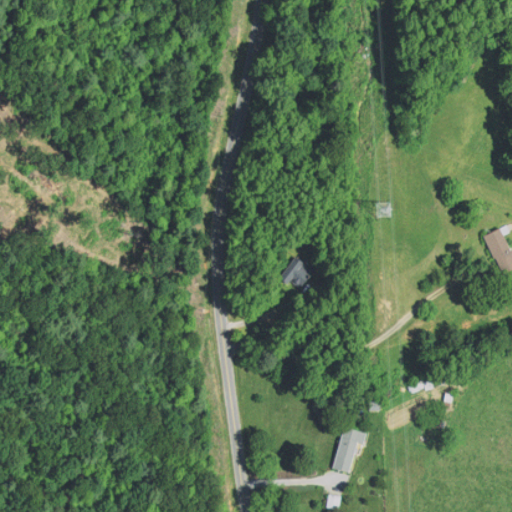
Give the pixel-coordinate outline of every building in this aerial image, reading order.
[(481,234),(494,259),(496,258),(502,271),(511,266),(511,251),(503,234),(510,231),(506,222),(481,234)] [(301,248),(275,278),(284,285),(289,279),(299,288),(314,271),(303,262),(309,255),(301,248)] [(369,411),(380,409),(378,398),(367,400),(369,411)] [(357,442),(364,444),(367,431),(342,425),(332,467),(350,471),(357,442)] [(327,491),(327,505),(341,506),(341,491),(327,491)]
